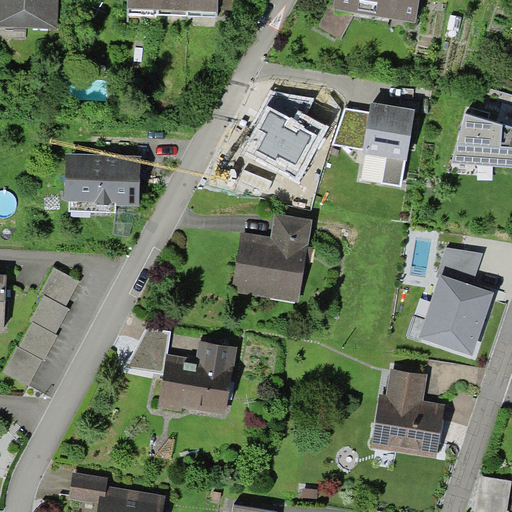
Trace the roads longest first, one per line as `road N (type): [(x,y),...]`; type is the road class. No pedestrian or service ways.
road 1 (residential): [(20,511),(26,473),(283,0)]
road 2 (residential): [(511,344),(456,511)]
